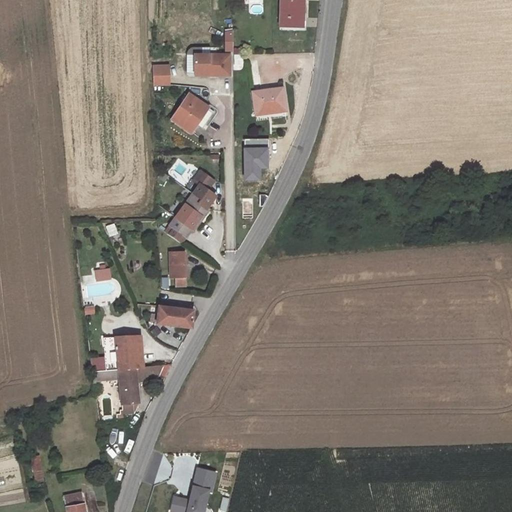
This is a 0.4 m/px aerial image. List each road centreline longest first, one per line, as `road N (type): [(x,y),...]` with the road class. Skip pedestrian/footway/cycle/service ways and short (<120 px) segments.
road 1 (tertiary): [(333,0),(311,127),(154,423),(123,511)]
road 2 (unknown): [(237,272),(233,82)]
